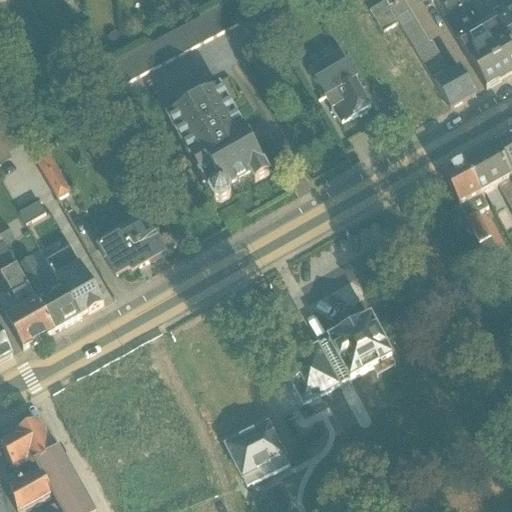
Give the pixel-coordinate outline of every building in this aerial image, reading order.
[(400,0),(436,67),(449,60),(423,9),(428,6),(425,0),(400,0)] [(443,0),(462,41),(493,27),(480,0),(443,0)] [(394,39),(410,31),(398,7),(382,14),(394,39)] [(248,41),(240,18),(153,48),(161,71),(248,41)] [(511,18),(497,27),(511,51),(511,18)] [(486,94),(511,78),(511,51),(497,27),(460,50),(486,94)] [(340,129),(372,113),(345,64),(314,81),(340,129)] [(448,114),(473,100),(455,69),(431,83),(448,114)] [(213,207),(268,176),(217,87),(162,118),(213,207)] [(511,179),(511,136),(493,147),(511,180),(511,179)] [(480,197),(511,180),(493,147),(462,164),(480,197)] [(480,197),(462,164),(438,177),(456,210),(480,197)] [(33,275),(1,218),(0,217),(0,259),(15,285),(33,275)] [(114,282),(163,257),(145,222),(96,247),(114,282)] [(79,324),(103,310),(68,252),(45,265),(79,324)] [(52,336),(76,322),(58,292),(35,306),(52,336)] [(52,336),(35,306),(4,324),(21,354),(52,336)] [(304,412),(393,363),(370,322),(321,348),(281,370),(304,412)] [(0,364),(11,358),(0,339),(0,364)] [(88,449),(119,436),(150,511),(204,511),(184,462),(206,453),(187,408),(172,414),(151,361),(66,395),(88,449)] [(32,467),(53,456),(36,424),(0,442),(0,456),(11,478),(32,467)] [(267,428),(223,449),(240,485),(284,464),(267,428)] [(53,456),(32,467),(56,511),(91,511),(66,466),(67,464),(60,452),(53,456)]
